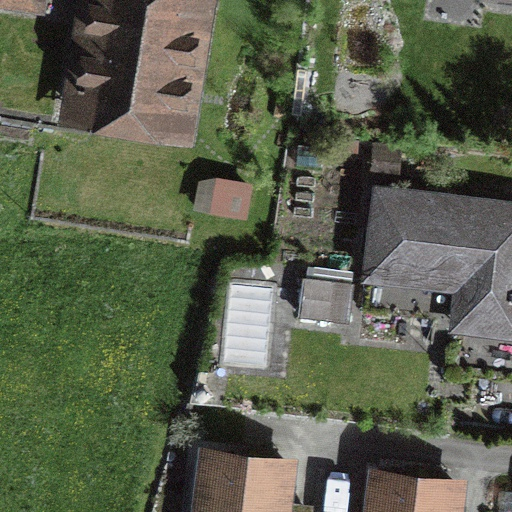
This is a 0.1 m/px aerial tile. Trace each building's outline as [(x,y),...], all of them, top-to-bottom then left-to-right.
[(90,0),(73,109),(182,127),(203,0),(90,0)] [(511,205),(379,189),(363,309),(458,321),(454,357),(511,362),(511,205)] [(300,315),(347,321),(351,284),(304,278),(300,315)] [(281,511),(287,463),(208,453),(200,511),(281,511)] [(453,511),(457,484),(378,474),(372,511),(453,511)]
